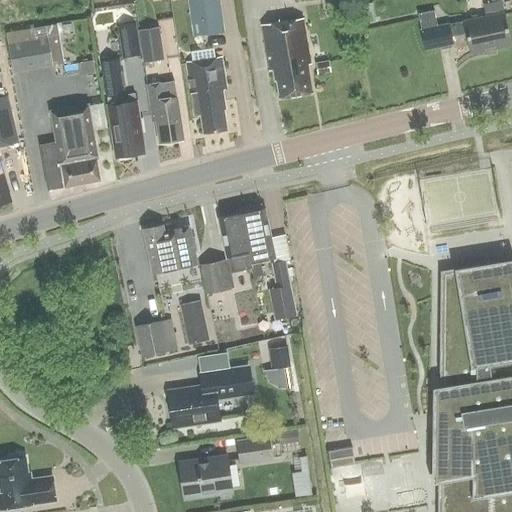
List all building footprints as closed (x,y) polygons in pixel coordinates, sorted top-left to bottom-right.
[(224,32),(218,0),(187,0),(192,36),(224,32)] [(451,39),(466,36),(470,54),(511,46),(504,13),(503,14),(501,1),(483,5),(485,17),(463,21),(448,24),(436,26),(433,10),(418,14),(421,29),(419,29),(424,51),(452,44),(451,39)] [(375,22),(371,3),(359,5),(363,24),(375,22)] [(100,27),(118,25),(116,7),(98,8),(100,27)] [(307,65),(310,65),(302,20),(262,27),(270,72),(274,71),(275,82),(277,82),(280,99),(312,94),(307,65)] [(139,55),(134,23),(117,26),(122,58),(139,55)] [(137,31),(143,63),(164,60),(159,27),(137,31)] [(6,33),(13,73),(52,66),(47,38),(32,40),(30,28),(6,33)] [(221,59),(186,64),(194,116),(201,115),(204,134),(225,130),(221,106),(224,105),(223,96),(220,96),(219,91),(226,90),(221,59)] [(328,61),(315,63),(318,74),(330,72),(328,61)] [(103,73),(106,97),(124,95),(121,70),(103,73)] [(7,97),(3,98),(1,89),(2,89),(0,80),(0,203),(10,201),(0,168),(0,146),(18,143),(7,97)] [(176,97),(163,99),(160,81),(146,83),(152,122),(155,122),(159,144),(182,140),(176,97)] [(115,158),(144,153),(136,102),(107,107),(115,158)] [(50,112),(56,143),(40,146),(47,190),(64,187),(99,180),(92,137),(86,105),(50,112)] [(252,269),(251,269),(252,277),(262,275),(259,262),(272,259),(270,248),(272,248),(264,210),(261,210),(260,204),(240,209),(241,214),(248,251),(248,252),(243,252),(244,258),(249,257),(250,264),(251,263),(252,269)] [(208,294),(218,291),(231,289),(228,274),(251,269),(252,269),(251,263),(250,264),(249,257),(244,258),(243,252),(248,252),(248,251),(241,214),(217,219),(225,259),(227,259),(227,260),(201,265),(208,294)] [(142,229),(152,273),(196,263),(193,250),(196,250),(193,237),(191,238),(188,225),(163,231),(161,225),(142,229)] [(511,511),(511,259),(440,271),(439,387),(432,388),(431,484),(437,483),(437,511),(511,511)] [(296,315),(285,261),(271,263),(276,287),(268,288),(274,319),(296,315)] [(209,340),(204,317),(184,321),(189,344),(209,340)] [(176,350),(171,319),(134,325),(140,356),(176,350)] [(268,349),(271,369),(290,367),(287,346),(268,349)] [(202,389),(168,394),(173,425),(219,418),(216,399),(253,393),(250,368),(200,375),(202,389)] [(280,433),(283,453),(300,451),(297,431),(280,433)] [(269,436),(236,441),(239,464),(272,460),(269,436)] [(351,448),(328,452),(331,468),(354,464),(351,448)] [(0,509),(55,501),(52,477),(28,480),(25,458),(21,458),(17,455),(8,456),(5,461),(0,461),(0,509)] [(297,456),(299,494),(315,493),(313,455),(297,456)] [(227,457),(178,464),(183,499),(232,492),(227,457)]
